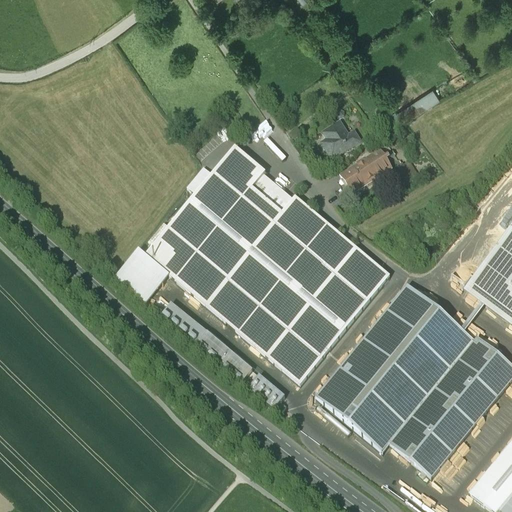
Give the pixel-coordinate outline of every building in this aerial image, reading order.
[(397,115),(404,124),(441,103),(433,91),(397,115)] [(380,142),(404,124),(397,115),(395,113),(371,130),(380,142)] [(347,139),(339,126),(324,136),(329,143),(321,149),(330,162),(359,144),(353,136),(347,139)] [(265,178),(235,152),(145,260),(300,389),(390,281),(295,202),(294,204),(264,179),(265,178)] [(389,169),(379,154),(341,179),(344,184),(350,193),(351,194),(389,169)] [(409,163),(402,168),(413,184),(419,180),(409,163)] [(402,167),(393,172),(404,189),(413,184),(402,168),(402,167)] [(350,193),(344,184),(338,188),(344,197),(350,193)] [(511,236),(471,292),(511,321),(511,236)] [(411,293),(404,294),(315,401),(383,457),(390,448),(431,482),(511,384),(511,371),(477,342),(474,346),(448,324),(454,318),(445,312),(440,317),(411,293)] [(252,373),(207,336),(196,348),(242,386),(252,373)] [(257,381),(249,391),(271,408),(279,398),(257,381)] [(277,402),(272,409),(280,416),(286,409),(277,402)] [(511,511),(511,448),(470,498),(488,511),(511,511)]
